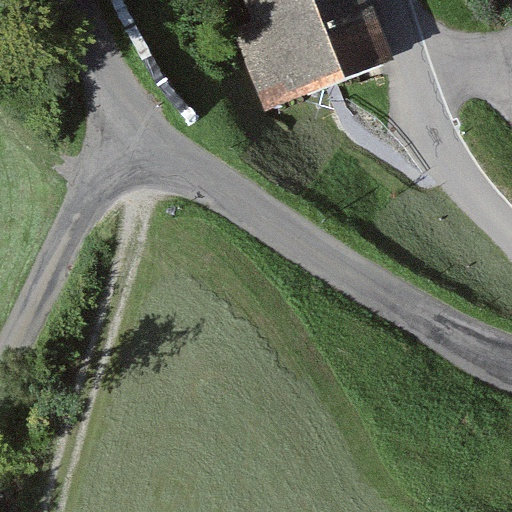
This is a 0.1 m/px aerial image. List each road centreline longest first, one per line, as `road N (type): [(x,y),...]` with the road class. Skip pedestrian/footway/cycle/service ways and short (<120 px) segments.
road 1 (unclassified): [(138,120),(173,153),(382,287),(511,354)]
road 2 (track): [(173,153),(62,511)]
road 3 (unclassified): [(0,382),(138,120)]
road 4 (unclassified): [(138,120),(106,77),(72,0)]
